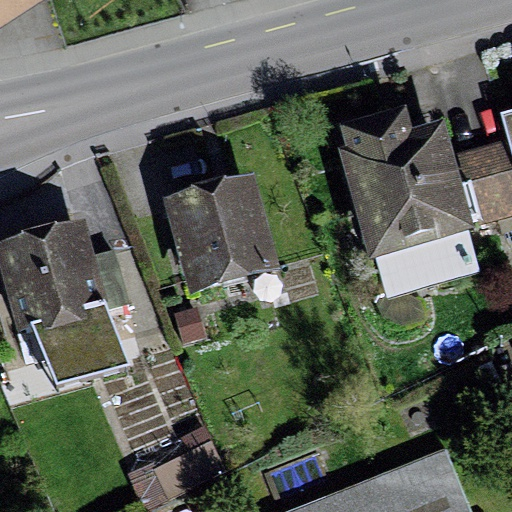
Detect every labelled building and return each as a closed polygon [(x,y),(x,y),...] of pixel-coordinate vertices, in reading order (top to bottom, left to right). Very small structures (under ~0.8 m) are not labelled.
[(458,235),(440,178),(432,150),(358,173),(383,252),(391,250),(403,289),(469,268),(458,235)] [(511,157),(440,178),(458,235),(511,218),(511,157)] [(207,288),(260,274),(242,205),(189,220),(207,288)] [(27,340),(123,314),(110,264),(83,271),(77,249),(8,268),(27,340)] [(212,446),(158,470),(170,497),(224,473),(212,446)] [(468,511),(452,471),(347,511),(468,511)]
